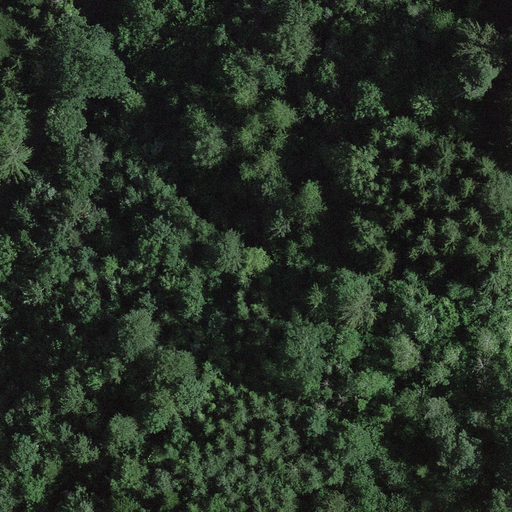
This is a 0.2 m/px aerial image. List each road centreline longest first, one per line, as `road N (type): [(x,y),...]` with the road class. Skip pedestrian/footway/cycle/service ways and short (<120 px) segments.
road 1 (track): [(104,0),(0,212)]
road 2 (track): [(511,150),(497,89),(509,0)]
